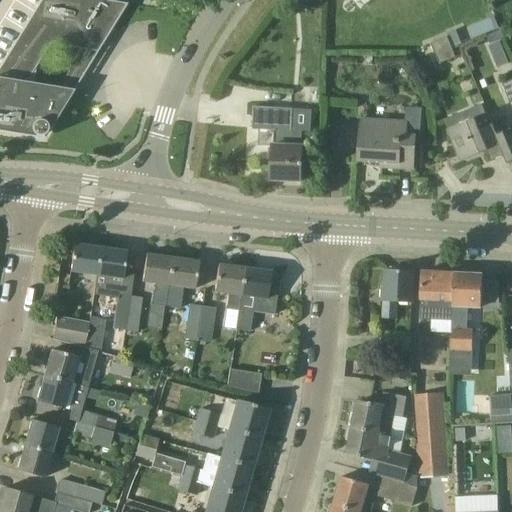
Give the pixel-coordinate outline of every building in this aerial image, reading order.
[(104,0),(40,0),(0,65),(0,131),(44,139),(127,4),(104,0)] [(295,0),(310,8),(314,0),(295,0)] [(474,39),(499,28),(494,17),(469,28),(474,39)] [(500,30),(486,36),(490,44),(503,38),(500,30)] [(440,64),(457,57),(448,36),(432,43),(440,64)] [(511,105),(511,81),(503,85),(511,105)] [(303,130),(293,129),(294,108),(255,106),(254,129),(275,130),(273,180),(302,181),(303,146),(302,146),(303,130)] [(496,135),(497,134),(488,112),(448,127),(461,160),(487,150),(491,161),(504,156),(496,135)] [(408,122),(363,119),(360,162),(395,164),(394,168),(414,169),(417,139),(419,140),(420,125),(408,124),(408,122)] [(496,135),(504,156),(507,163),(511,161),(511,128),(497,134),(496,135)] [(99,264),(101,248),(75,244),(71,272),(97,276),(99,264)] [(101,248),(99,264),(97,276),(95,295),(107,297),(116,298),(110,339),(123,341),(130,296),(133,275),(124,274),(127,251),(101,248)] [(166,307),(167,301),(173,258),(147,254),(143,282),(157,284),(154,305),(166,307)] [(199,261),(173,258),(167,301),(179,303),(181,287),(195,289),(199,261)] [(224,328),(236,329),(245,268),(219,264),(215,292),(229,294),(224,328)] [(245,268),(236,329),(250,332),(253,312),(275,315),(279,288),(280,277),(271,275),(271,271),(245,268)] [(413,302),(414,271),(388,270),(387,287),(385,287),(384,301),(385,301),(384,318),(398,319),(399,302),(413,302)] [(453,321),(455,273),(424,271),(422,319),(453,321)] [(455,273),(453,321),(451,370),(473,372),(474,330),(468,329),(469,307),(483,308),(484,274),(455,273)] [(142,298),(130,296),(123,341),(136,343),(142,298)] [(197,341),(202,307),(190,305),(185,339),(197,341)] [(202,307),(197,341),(209,343),(214,308),(202,307)] [(85,348),(90,323),(58,316),(53,340),(85,349),(85,348)] [(106,321),(90,317),(90,323),(85,348),(99,352),(106,321)] [(410,351),(411,337),(388,336),(388,350),(410,351)] [(45,375),(72,383),(84,386),(87,374),(75,370),(79,357),(52,350),(45,375)] [(96,352),(93,364),(109,369),(109,373),(129,378),(133,362),(100,353),(96,352)] [(408,380),(410,368),(395,365),(392,377),(408,380)] [(229,370),(227,380),(226,387),(258,394),(261,374),(229,370)] [(38,400),(64,408),(70,410),(68,419),(76,422),(80,410),(86,387),(84,386),(72,383),(45,375),(38,400)] [(491,417),(511,415),(511,393),(489,395),(491,417)] [(390,405),(371,402),(370,404),(358,401),(353,427),(392,434),(395,416),(403,418),(407,397),(393,394),(390,405)] [(445,395),(414,397),(421,496),(444,495),(442,476),(450,476),(445,395)] [(269,409),(238,400),(230,429),(260,438),(269,409)] [(216,425),(220,415),(220,414),(201,409),(198,420),(216,425)] [(76,422),(113,433),(116,421),(80,410),(76,422)] [(25,445),(52,453),(59,427),(32,420),(25,445)] [(195,433),(213,438),(216,425),(198,420),(195,433)] [(113,433),(76,422),(73,434),(90,439),(89,444),(108,449),(113,433)] [(392,434),(353,427),(348,452),(360,455),(360,456),(379,460),(376,474),(381,476),(406,483),(411,462),(413,455),(400,453),(403,437),(392,435),(392,434)] [(465,428),(456,429),(457,441),(466,440),(465,428)] [(260,438),(230,429),(222,458),(252,467),(260,438)] [(135,456),(140,457),(146,437),(141,435),(135,456)] [(52,453),(25,445),(18,470),(45,478),(52,453)] [(252,467),(222,458),(208,454),(203,471),(185,466),(182,478),(200,484),(213,487),(244,496),(252,467)] [(371,511),(376,495),(411,506),(417,486),(406,483),(381,476),(378,487),(371,485),(371,484),(343,476),(336,504),(364,511),(371,511)] [(197,496),(200,484),(182,478),(179,491),(197,496)] [(57,492),(93,503),(102,505),(106,493),(61,480),(57,492)] [(239,511),(244,496),(213,487),(206,511),(239,511)] [(51,511),(54,504),(54,502),(32,496),(33,495),(6,488),(0,507),(0,511),(51,511)] [(83,511),(90,511),(93,503),(57,492),(54,502),(54,504),(83,511)] [(456,511),(464,511),(499,511),(499,494),(456,495),(456,511)]
